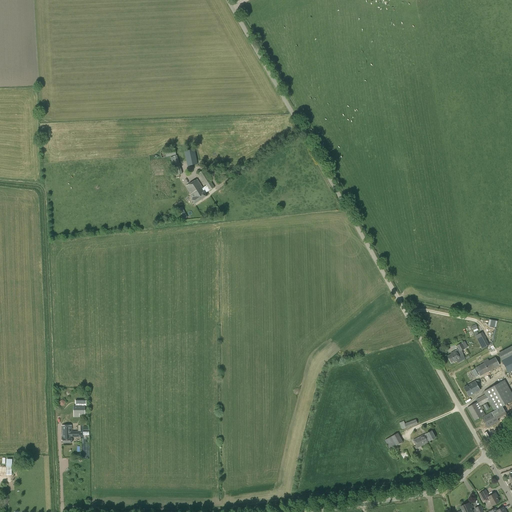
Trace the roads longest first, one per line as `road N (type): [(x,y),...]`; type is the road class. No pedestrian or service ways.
road 1 (unclassified): [(485,453),(228,0)]
road 2 (unclassified): [(316,511),(439,492),(485,453)]
